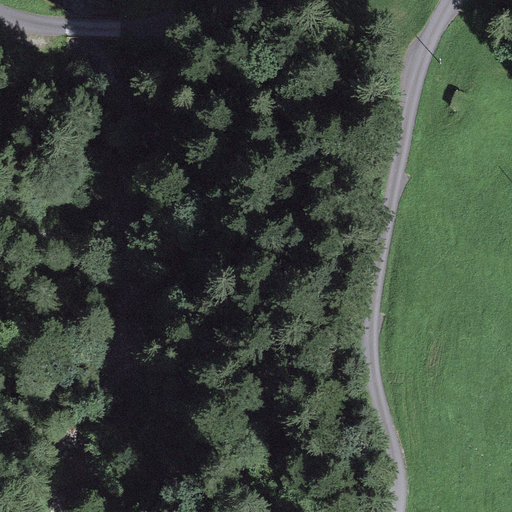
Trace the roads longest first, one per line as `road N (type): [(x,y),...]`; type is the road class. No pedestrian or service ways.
road 1 (track): [(449,0),(411,97),(369,337),(398,477),(397,511)]
road 2 (track): [(0,15),(62,31),(121,31),(162,22),(202,0)]
